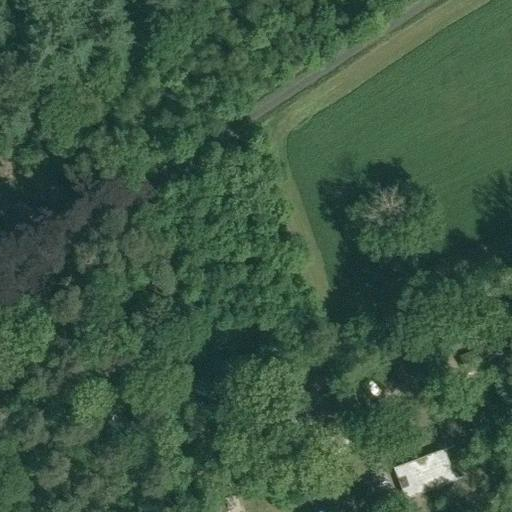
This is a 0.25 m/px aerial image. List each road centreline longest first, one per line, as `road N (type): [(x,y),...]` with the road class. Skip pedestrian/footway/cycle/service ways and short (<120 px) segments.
road 1 (track): [(433,0),(0,283)]
road 2 (track): [(133,194),(230,469),(248,476),(331,450)]
